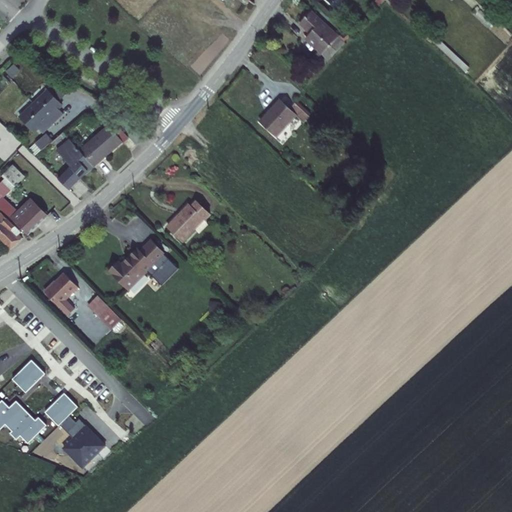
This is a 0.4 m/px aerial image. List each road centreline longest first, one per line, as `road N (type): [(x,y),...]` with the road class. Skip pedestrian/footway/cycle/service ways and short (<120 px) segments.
road 1 (tertiary): [(1,272),(148,156),(274,0)]
road 2 (residential): [(1,272),(148,418)]
